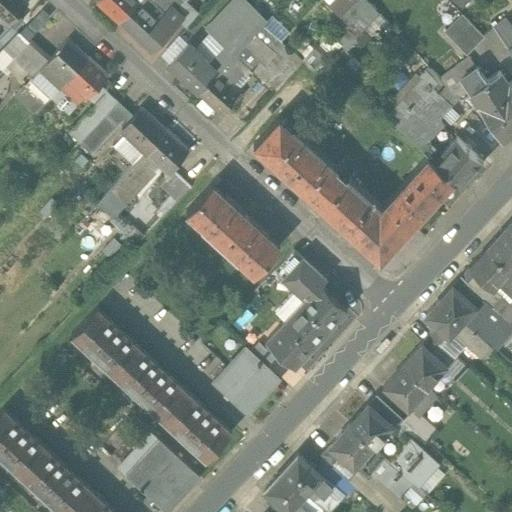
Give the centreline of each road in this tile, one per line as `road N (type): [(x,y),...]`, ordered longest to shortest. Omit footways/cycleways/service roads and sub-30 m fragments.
road 1 (residential): [(388,314),(63,0)]
road 2 (residential): [(388,314),(200,511)]
road 3 (residential): [(511,183),(388,314)]
